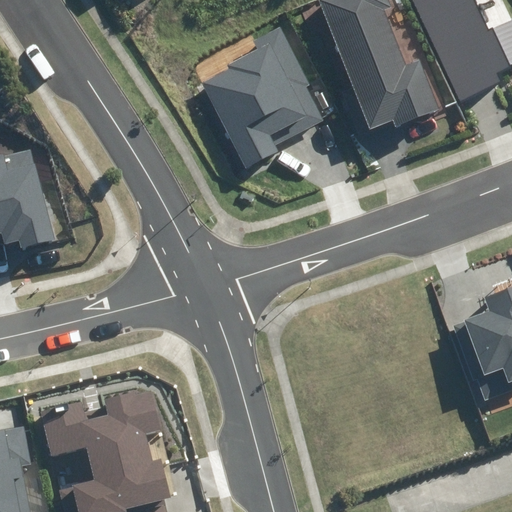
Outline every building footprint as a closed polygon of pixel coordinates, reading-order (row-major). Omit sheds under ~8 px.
[(317,0),(370,130),(393,121),(395,128),(440,110),(420,60),(406,65),(383,9),(390,6),(387,0),(317,0)] [(411,0),(460,102),(501,82),(496,72),(511,66),(493,29),(490,30),(475,0),(411,0)] [(202,83),(246,168),(278,152),(275,145),(324,121),(307,87),(310,85),(280,27),(254,41),(257,47),(227,63),(230,69),(202,83)] [(0,231),(1,231),(5,244),(18,240),(22,249),(59,237),(30,149),(0,158),(0,231)] [(511,286),(484,297),(489,310),(451,324),(472,380),(477,378),(485,399),(511,389),(511,286)] [(165,511),(163,500),(171,498),(162,460),(153,463),(146,434),(163,430),(153,389),(106,400),(107,407),(84,413),(81,401),(39,412),(49,456),(86,447),(94,481),(58,490),(63,511),(165,511)] [(0,511),(33,511),(27,477),(40,474),(29,417),(0,422),(0,511)]
